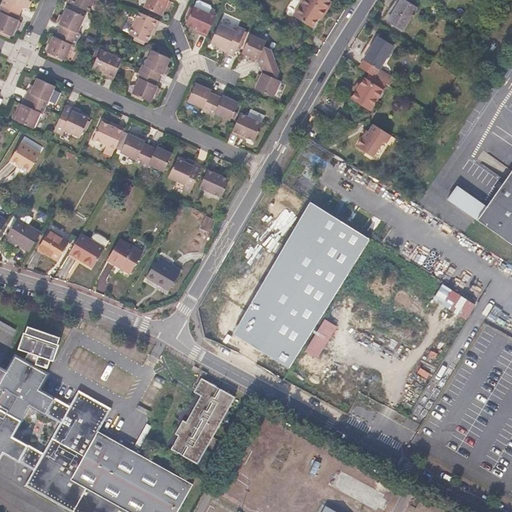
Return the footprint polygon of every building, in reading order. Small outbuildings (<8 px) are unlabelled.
[(32,2),(29,1),(29,0),(2,0),(1,5),(20,14),(23,8),(25,9),(26,8),(28,9),(32,2)] [(90,12),(95,0),(69,0),(68,2),(90,12)] [(169,0),(146,0),(144,7),(163,16),(170,0),(169,0)] [(211,9),(211,5),(199,0),(196,2),(194,6),(209,13),(211,9)] [(319,19),(325,10),(327,11),(333,2),(330,0),(303,0),(293,15),(314,28),(319,19)] [(403,31),(417,8),(416,7),(420,0),(419,0),(400,0),(394,10),(390,8),(387,12),(391,14),(387,20),(403,31)] [(394,10),(400,0),(394,0),(390,8),(394,10)] [(20,14),(1,5),(0,6),(0,30),(13,37),(16,29),(19,30),(23,23),(19,21),(20,21),(18,19),(20,14)] [(206,38),(216,16),(194,6),(193,8),(190,7),(186,16),(189,18),(185,25),(193,28),(192,31),(206,38)] [(79,32),(86,17),(66,8),(63,16),(60,14),(56,22),(59,23),(59,24),(61,25),(58,31),(78,40),(81,34),(79,32)] [(433,19),(437,13),(433,10),(429,16),(433,19)] [(148,43),(158,21),(139,12),(129,34),(135,37),(133,40),(144,45),(145,42),(148,43)] [(234,57),(246,29),(238,26),(236,31),(220,23),(210,44),(219,47),(218,49),(234,57)] [(75,47),(78,40),(58,31),(56,37),(54,36),(53,37),(50,35),(47,43),(50,44),(46,52),(66,61),(73,45),(75,47)] [(380,69),(394,46),(374,33),(368,43),(372,45),(363,59),(364,59),(360,67),(371,74),(375,77),(378,72),(380,69)] [(276,61),(272,49),(264,46),(267,41),(251,34),(242,53),(249,57),(248,59),(255,62),(256,60),(257,60),(260,67),(276,61)] [(363,59),(372,45),(368,43),(359,56),(363,59)] [(298,57),(304,48),(301,46),(295,55),(298,57)] [(114,81),(123,59),(101,49),(100,51),(96,49),(92,59),(95,61),(92,68),(101,72),(100,74),(114,81)] [(164,75),(171,59),(152,50),(145,65),(142,64),(139,71),(159,80),(162,74),(164,75)] [(307,63),(312,55),(306,51),(300,59),(307,63)] [(277,79),(280,72),(276,61),(260,67),(262,73),(261,75),(258,74),(255,79),(258,81),(255,89),(274,97),(282,81),(277,79)] [(395,78),(380,69),(378,72),(375,77),(385,82),(390,86),(395,78)] [(151,103),(159,87),(156,85),(159,80),(139,71),(136,77),(139,78),(132,94),(151,103)] [(371,110),(383,90),(381,89),(385,82),(375,77),(371,74),(368,80),(364,78),(360,85),(356,91),(351,97),(371,110)] [(46,108),(56,86),(37,78),(33,86),(31,85),(25,98),(46,108)] [(208,113),(217,95),(211,92),(212,90),(196,82),(188,101),(203,108),(201,111),(208,113)] [(230,121),(239,102),(223,95),(222,97),(217,95),(208,113),(214,116),(215,114),(230,121)] [(25,98),(15,120),(34,129),(41,113),(44,114),(46,108),(25,98)] [(80,138),(89,118),(81,114),(82,112),(66,104),(54,131),(62,135),(64,130),(80,138)] [(254,142),(263,123),(262,122),(265,116),(250,109),(248,116),(241,112),(231,134),(245,141),(247,138),(254,142)] [(338,113),(333,121),(347,131),(353,123),(338,113)] [(112,156),(124,130),(102,120),(93,139),(107,146),(103,152),(112,156)] [(368,124),(355,152),(373,160),(381,143),(386,146),(391,134),(368,124)] [(141,165),(150,145),(145,143),(145,142),(129,134),(121,153),(136,160),(135,162),(141,165)] [(10,164),(31,174),(44,146),(22,136),(10,164)] [(164,172),(173,153),(157,146),(156,148),(150,145),(141,165),(148,168),(149,165),(164,172)] [(190,193),(202,166),(193,162),(192,165),(177,158),(168,178),(184,185),(182,190),(190,193)] [(221,198),(230,179),(208,169),(199,188),(221,198)] [(511,244),(511,170),(487,206),(477,220),(511,244)] [(487,206),(457,185),(447,199),(477,220),(487,206)] [(368,240),(310,205),(231,336),(289,371),(368,240)] [(209,232),(215,220),(206,217),(201,228),(209,232)] [(30,251),(41,233),(18,218),(6,237),(30,251)] [(57,261),(69,241),(50,229),(38,249),(57,261)] [(94,267),(105,248),(91,240),(81,234),(70,253),(94,267)] [(106,239),(99,234),(96,234),(93,236),(91,240),(105,248),(107,244),(107,241),(106,239)] [(130,274),(143,253),(120,239),(108,260),(130,274)] [(170,291),(180,273),(157,259),(146,277),(170,291)] [(510,285),(511,282),(511,271),(511,272),(508,269),(502,278),(506,281),(505,282),(510,285)] [(451,312),(465,320),(474,305),(461,297),(451,312)] [(0,327),(14,336),(18,330),(0,319),(0,327)] [(61,422),(44,452),(35,469),(26,484),(76,511),(177,511),(194,483),(136,450),(100,429),(113,407),(80,388),(71,404),(41,387),(50,372),(41,367),(43,364),(49,366),(52,358),(55,360),(61,344),(60,343),(62,337),(31,325),(29,332),(28,331),(22,347),(31,351),(27,359),(18,354),(9,370),(0,364),(0,450),(4,453),(5,452),(14,435),(31,405),(61,422)] [(198,404),(202,406),(195,417),(192,415),(188,422),(184,420),(180,428),(183,430),(179,435),(183,438),(180,443),(176,441),(172,448),(197,462),(234,395),(204,378),(200,385),(210,391),(207,397),(203,395),(198,404)] [(210,391),(200,385),(196,391),(203,395),(207,397),(210,391)] [(202,406),(198,404),(192,415),(195,417),(202,406)] [(44,452),(14,435),(5,452),(35,469),(44,452)] [(371,488),(367,497),(371,499),(368,503),(382,511),(389,499),(371,488)] [(336,511),(322,503),(316,511),(336,511)]
